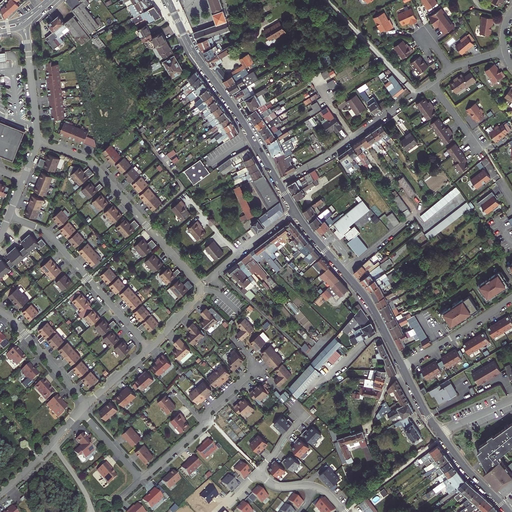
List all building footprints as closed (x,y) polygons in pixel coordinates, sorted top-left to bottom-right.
[(4,0),(3,2),(13,12),(20,6),(14,0),(4,0)] [(65,0),(73,9),(72,10),(90,33),(99,26),(95,20),(85,7),(89,3),(86,0),(65,0)] [(132,12),(134,16),(154,5),(152,3),(148,0),(139,0),(130,5),(133,11),(132,12)] [(219,0),(208,0),(213,14),(224,10),(219,0)] [(428,10),(437,3),(435,0),(422,0),(426,6),(425,6),(428,10)] [(0,3),(6,18),(13,12),(3,2),(2,1),(0,2),(0,3)] [(150,22),(162,15),(154,5),(134,16),(133,17),(136,23),(147,17),(150,22)] [(441,8),(429,17),(436,27),(438,26),(445,34),(455,27),(441,8)] [(418,21),(412,9),(398,15),(402,25),(410,22),(411,24),(418,21)] [(213,14),(217,24),(230,20),(229,18),(227,19),(224,10),(213,14)] [(387,31),(393,27),(389,20),(387,21),(386,18),(387,18),(384,12),(374,18),(381,32),(386,29),(387,31)] [(489,29),(491,24),(492,25),(493,18),(481,14),(480,19),(482,19),(478,32),(488,35),(490,29),(489,29)] [(90,38),(73,16),(65,23),(59,15),(54,20),(65,34),(70,29),(82,45),(90,38)] [(75,15),(73,16),(90,38),(92,37),(75,15)] [(99,17),(95,20),(99,26),(103,23),(99,17)] [(217,24),(194,32),(198,41),(221,33),(231,30),(228,22),(233,20),(233,18),(230,20),(217,24)] [(54,32),(50,34),(52,37),(47,40),(54,49),(64,42),(60,37),(65,34),(54,20),(48,24),(54,32)] [(272,26),(264,31),(269,40),(274,37),(281,33),(282,34),(286,32),(280,22),(272,26)] [(143,38),(151,33),(147,25),(138,29),(143,38)] [(143,43),(146,41),(151,49),(153,48),(167,40),(162,32),(153,37),(151,33),(143,38),(141,38),(143,43)] [(198,41),(203,52),(204,51),(216,45),(218,43),(219,43),(224,40),(221,33),(198,41)] [(474,44),(467,35),(460,40),(462,42),(456,47),(462,54),(464,52),(465,53),(467,51),(466,50),(474,44)] [(102,48),(106,46),(98,36),(95,39),(102,48)] [(100,50),(102,48),(94,39),(93,38),(91,39),(100,50)] [(153,48),(160,60),(173,52),(167,40),(153,48)] [(403,41),(394,47),(403,59),(413,51),(409,45),(407,47),(403,41)] [(204,51),(208,58),(223,49),(219,43),(218,43),(216,45),(204,51)] [(221,58),(234,50),(230,45),(223,49),(208,58),(206,59),(217,73),(222,70),(218,64),(223,61),(221,58)] [(253,63),(248,54),(240,59),(243,65),(245,68),(253,63)] [(174,76),(183,71),(180,66),(178,67),(175,62),(177,60),(174,56),(164,62),(170,72),(171,71),(174,76)] [(420,56),(411,63),(419,73),(428,67),(420,56)] [(52,59),(44,63),(45,68),(47,68),(48,73),(47,73),(47,78),(48,78),(48,79),(46,80),(47,87),(49,87),(49,88),(48,88),(49,96),(50,96),(50,97),(48,97),(49,105),(51,104),(51,106),(50,106),(51,111),(49,111),(50,116),(52,116),(53,121),(65,119),(59,63),(52,63),(52,59)] [(155,62),(150,65),(152,71),(162,65),(159,60),(155,62)] [(489,78),(494,84),(506,76),(502,71),(501,72),(499,69),(495,63),(486,70),(490,77),(489,78)] [(236,73),(245,68),(243,65),(227,75),(228,78),(236,73)] [(221,79),(227,75),(222,70),(217,73),(221,79)] [(200,77),(196,71),(188,79),(190,82),(185,85),(185,86),(187,88),(200,77)] [(227,87),(234,94),(259,79),(254,71),(248,74),(236,81),(227,87)] [(223,81),(227,87),(236,81),(248,74),(246,72),(238,77),(236,73),(228,78),(223,81)] [(457,79),(450,84),(456,93),(466,86),(467,87),(477,81),(471,72),(464,77),(462,74),(456,78),(457,79)] [(392,75),(388,78),(392,83),(395,87),(400,93),(404,90),(392,75)] [(184,90),(183,91),(187,96),(204,82),(200,77),(187,88),(184,90)] [(256,85),(262,81),(260,79),(259,79),(234,94),(237,99),(243,95),(245,99),(252,96),(248,89),(256,84),(256,85)] [(370,81),(357,89),(375,114),(386,107),(383,101),(378,104),(373,97),(369,100),(369,99),(363,90),(368,87),(368,86),(372,83),(370,81)] [(204,82),(187,96),(192,101),(200,94),(208,88),(204,82)] [(392,83),(389,85),(392,89),(389,91),(395,99),(397,97),(396,96),(398,95),(400,93),(395,87),(392,83)] [(245,99),(252,110),(262,105),(257,97),(262,94),(268,90),(266,87),(252,96),(245,99)] [(182,88),(176,93),(178,96),(184,90),(182,88)] [(213,94),(208,88),(200,94),(202,97),(195,103),(195,104),(197,106),(213,94)] [(206,107),(217,99),(213,94),(197,106),(194,108),(198,113),(206,107)] [(262,105),(262,106),(264,104),(267,103),(262,94),(257,97),(262,105)] [(350,105),(357,115),(366,109),(356,95),(346,102),(348,106),(350,105)] [(422,112),(432,104),(430,101),(428,103),(424,98),(416,104),(422,112)] [(217,99),(206,107),(208,110),(204,113),(203,112),(199,116),(202,119),(204,118),(221,105),(217,99)] [(272,106),(271,104),(266,106),(262,110),(260,107),(248,114),(252,120),(270,107),(272,106)] [(252,120),(255,124),(275,110),(279,109),(283,106),(282,104),(273,109),(272,110),(270,107),(252,120)] [(435,107),(432,104),(422,112),(428,120),(436,114),(432,109),(435,107)] [(477,122),(485,117),(482,113),(483,112),(481,109),(479,110),(475,104),(466,110),(470,115),(471,114),(473,116),(472,116),(474,119),(475,119),(477,122)] [(225,111),(221,105),(204,118),(207,121),(204,124),(205,126),(207,124),(225,111)] [(334,128),(336,132),(342,128),(328,107),(320,112),(324,117),(326,118),(329,119),(329,120),(323,124),(329,132),(334,128)] [(268,118),(276,113),(280,111),(279,109),(275,110),(255,124),(258,129),(270,121),(268,118)] [(214,127),(229,116),(225,111),(207,124),(209,126),(211,124),(214,127)] [(219,131),(233,121),(229,116),(214,127),(207,132),(209,133),(213,131),(214,132),(218,129),(219,131)] [(444,125),(442,122),(441,122),(439,118),(430,124),(435,131),(444,125)] [(305,121),(309,128),(313,125),(309,119),(305,121)] [(0,154),(14,160),(26,131),(20,129),(2,121),(0,120),(0,154)] [(258,129),(262,134),(273,127),(274,126),(275,126),(272,120),(271,121),(270,121),(258,129)] [(66,136),(71,124),(65,121),(60,134),(66,136)] [(215,137),(217,140),(236,126),(233,121),(219,131),(220,133),(215,137)] [(73,139),(77,126),(71,124),(66,136),(73,139)] [(496,129),(490,134),(496,142),(501,139),(500,138),(502,136),(502,137),(505,134),(508,131),(503,124),(500,127),(499,125),(495,128),(496,129)] [(382,125),(377,128),(386,141),(391,137),(382,125)] [(446,129),(444,125),(435,131),(440,138),(451,130),(449,127),(446,129)] [(78,141),(83,129),(77,126),(73,139),(78,141)] [(223,139),(225,142),(239,133),(236,126),(217,140),(219,142),(223,139)] [(274,133),(277,131),(274,126),(273,127),(262,134),(265,139),(274,133)] [(268,143),(271,150),(281,144),(285,141),(284,140),(283,138),(290,134),(296,130),(294,128),(283,134),(280,136),(268,143)] [(377,128),(372,132),(380,143),(384,141),(386,143),(387,142),(386,141),(377,128)] [(96,148),(97,147),(95,140),(87,137),(89,131),(83,129),(78,141),(96,148)] [(453,133),(451,130),(440,138),(445,144),(453,138),(451,135),(453,133)] [(265,139),(268,143),(280,136),(277,131),(274,133),(265,139)] [(386,151),(380,143),(372,132),(366,136),(372,144),(374,148),(375,147),(378,152),(380,151),(381,153),(383,151),(384,152),(386,151)] [(411,133),(406,137),(406,138),(404,139),(411,148),(418,143),(411,133)] [(366,164),(367,166),(370,163),(365,156),(366,156),(363,152),(367,149),(367,148),(372,144),(366,136),(353,146),(366,164)] [(291,142),(296,140),(294,137),(285,141),(281,144),(271,150),(273,155),(283,149),(283,148),(292,144),(291,142)] [(411,148),(404,139),(401,142),(407,151),(411,148)] [(451,156),(460,150),(458,147),(457,147),(455,143),(447,149),(451,156)] [(273,155),(274,157),(285,152),(290,150),(294,148),(292,144),(283,148),(283,149),(273,155)] [(353,146),(347,150),(357,163),(361,160),(364,165),(366,164),(353,146)] [(240,162),(253,155),(249,148),(230,158),(218,167),(224,174),(234,167),(235,166),(234,165),(240,162)] [(110,162),(112,165),(121,157),(115,149),(106,157),(110,162)] [(167,154),(170,158),(176,153),(174,149),(167,154)] [(276,162),(286,157),(292,153),(290,150),(285,152),(274,157),(276,162)] [(361,174),(364,172),(357,163),(347,150),(339,156),(348,169),(353,165),(354,166),(355,166),(361,174)] [(462,153),(460,150),(451,156),(456,163),(465,157),(462,153)] [(47,160),(44,166),(55,171),(61,158),(50,154),(47,160)] [(256,161),(253,155),(240,162),(242,164),(237,167),(236,168),(235,168),(231,170),(232,173),(237,171),(256,161)] [(41,157),(38,164),(44,166),(47,160),(41,157)] [(120,171),(122,173),(131,165),(124,157),(116,165),(120,170),(120,171)] [(276,162),(282,176),(287,174),(296,169),(293,164),(289,165),(286,157),(276,162)] [(467,160),(465,157),(456,163),(454,165),(460,173),(468,167),(465,162),(467,160)] [(204,166),(204,165),(201,159),(184,171),(194,185),(210,173),(207,168),(205,167),(204,166)] [(234,181),(242,177),(260,168),(256,161),(237,171),(238,174),(232,177),(234,181)] [(80,185),(89,177),(84,172),(79,167),(71,175),(80,185)] [(128,180),(131,183),(140,175),(133,167),(124,175),(129,179),(128,180)] [(243,180),(248,178),(249,181),(250,182),(252,180),(264,174),(260,168),(242,177),(243,180)] [(316,179),(319,178),(315,170),(304,176),(307,181),(302,184),(299,179),(288,185),(288,186),(293,194),(313,181),(316,179)] [(471,180),(477,188),(479,190),(485,186),(483,184),(491,178),(484,170),(471,180)] [(50,185),(53,176),(43,172),(40,178),(39,178),(38,181),(50,185)] [(283,208),(280,201),(264,174),(252,180),(270,209),(252,223),(254,226),(258,232),(284,213),(284,212),(284,211),(283,208)] [(136,190),(139,192),(148,184),(141,176),(133,184),(137,189),(136,190)] [(410,196),(416,192),(404,176),(399,180),(410,196)] [(46,195),(50,185),(38,181),(37,184),(38,184),(35,190),(46,195)] [(293,194),(296,200),(306,194),(304,192),(315,185),(313,181),(293,194)] [(89,198),(98,190),(96,187),(95,188),(90,183),(82,190),(89,198)] [(248,219),(254,216),(240,186),(234,189),(246,214),(248,218),(248,219)] [(155,195),(149,187),(140,195),(145,200),(144,201),(146,203),(155,195)] [(456,187),(421,216),(425,221),(460,192),(456,187)] [(495,195),(492,191),(480,201),(483,205),(484,204),(486,207),(485,207),(486,208),(487,208),(489,211),(495,207),(496,208),(498,206),(497,205),(499,203),(494,196),(495,195)] [(40,208),(44,199),(33,195),(31,201),(30,201),(28,204),(40,208)] [(99,210),(109,202),(106,199),(106,200),(101,195),(92,202),(99,210)] [(162,202),(155,195),(146,203),(148,206),(149,205),(153,210),(162,202)] [(393,199),(401,209),(403,212),(406,217),(412,212),(399,195),(393,199)] [(324,201),(321,198),(303,211),(310,222),(321,213),(316,207),(324,201)] [(186,206),(181,200),(172,208),(182,221),(190,214),(187,209),(185,207),(185,206),(186,206)] [(345,215),(334,224),(338,229),(341,233),(344,231),(346,234),(351,240),(349,241),(359,255),(368,248),(359,236),(358,237),(356,236),(361,232),(355,225),(352,228),(350,225),(370,208),(363,200),(345,215)] [(467,203),(425,235),(429,240),(471,208),(467,203)] [(36,218),(40,208),(28,204),(27,207),(28,207),(26,213),(36,218)] [(113,223),(123,215),(118,209),(117,210),(113,205),(104,213),(113,223)] [(321,213),(310,222),(314,230),(316,228),(328,219),(333,214),(329,210),(328,208),(321,213)] [(57,222),(60,225),(69,217),(62,209),(53,216),(58,222),(57,222)] [(343,212),(332,221),(334,224),(337,221),(345,215),(343,212)] [(393,212),(387,216),(390,220),(394,226),(400,222),(393,212)] [(126,237),(135,228),(131,223),(130,224),(125,219),(117,227),(126,237)] [(333,225),(328,219),(316,228),(322,234),(333,225)] [(135,220),(131,223),(135,228),(140,225),(135,220)] [(69,221),(59,229),(62,232),(62,231),(67,236),(75,229),(69,221)] [(188,229),(198,241),(206,234),(203,230),(201,227),(202,227),(202,226),(197,221),(188,229)] [(285,226),(288,230),(291,228),(294,225),(291,221),(285,226)] [(289,231),(288,230),(285,226),(284,227),(277,232),(287,240),(288,241),(288,240),(287,238),(289,236),(286,233),(289,231)] [(294,232),(290,235),(293,239),(301,233),(298,229),(294,232)] [(341,233),(338,229),(335,231),(341,238),(346,234),(344,231),(341,233)] [(78,231),(68,239),(71,242),(71,241),(76,246),(84,239),(78,231)] [(284,242),(287,240),(277,232),(270,238),(277,247),(282,244),(281,243),(283,242),(284,242)] [(0,276),(2,275),(3,276),(11,268),(10,267),(16,262),(17,264),(40,243),(42,246),(46,243),(42,238),(38,241),(33,235),(32,236),(30,233),(22,240),(25,243),(24,243),(26,245),(20,250),(19,248),(18,249),(15,245),(8,252),(10,255),(10,256),(11,257),(9,260),(6,262),(4,261),(1,258),(0,259),(0,276)] [(301,233),(293,239),(294,239),(297,243),(305,237),(301,233)] [(301,247),(299,248),(295,245),(294,246),(300,250),(303,246),(308,242),(305,237),(297,243),(301,247)] [(274,260),(276,259),(275,258),(276,256),(274,254),(272,251),(277,247),(270,238),(262,243),(266,248),(265,249),(274,260)] [(143,257),(153,248),(148,243),(147,244),(143,239),(134,246),(143,257)] [(153,239),(148,243),(153,248),(157,244),(153,239)] [(213,241),(205,248),(216,260),(224,253),(213,241)] [(95,250),(88,242),(79,250),(84,255),(83,255),(85,258),(95,250)] [(302,252),(300,254),(305,258),(314,249),(308,242),(303,246),(300,250),(302,252)] [(278,270),(280,269),(274,261),(274,260),(265,249),(266,248),(262,243),(250,253),(257,261),(264,255),(270,262),(271,261),(278,270)] [(300,254),(302,252),(300,250),(294,246),(293,248),(296,251),(293,254),(296,257),(300,254)] [(206,249),(203,251),(212,262),(214,260),(206,249)] [(311,264),(320,255),(314,249),(305,258),(304,259),(311,264)] [(101,257),(95,250),(85,258),(87,260),(88,260),(92,265),(101,257)] [(267,275),(249,253),(241,260),(253,274),(254,273),(256,271),(258,274),(259,273),(264,278),(267,275)] [(153,273),(163,264),(158,259),(157,260),(153,255),(144,262),(153,273)] [(46,273),(55,264),(52,261),(53,260),(51,257),(41,267),(46,273)] [(322,257),(317,262),(325,271),(329,268),(330,266),(322,257)] [(393,263),(389,258),(382,264),(386,269),(393,263)] [(280,269),(282,267),(276,259),(274,261),(280,269)] [(369,259),(354,273),(358,278),(365,272),(367,274),(380,264),(379,262),(374,265),(369,259)] [(241,260),(228,270),(232,274),(240,268),(249,277),(248,278),(251,282),(254,280),(251,276),(253,274),(241,260)] [(294,260),(289,264),(294,268),(298,264),(294,260)] [(59,268),(55,264),(46,273),(52,279),(62,270),(59,267),(59,268)] [(384,270),(386,269),(382,264),(380,264),(367,274),(360,280),(366,286),(380,277),(378,274),(384,270)] [(105,280),(107,283),(117,275),(110,267),(101,274),(105,280)] [(167,284),(177,276),(174,272),(173,273),(169,268),(160,276),(167,284)] [(240,268),(232,274),(234,277),(233,278),(234,279),(235,278),(244,287),(241,290),(251,299),(255,295),(249,290),(254,285),(251,282),(248,278),(249,277),(240,268)] [(325,280),(326,279),(334,273),(329,268),(325,271),(321,275),(325,280)] [(371,291),(393,277),(398,273),(396,270),(387,276),(386,273),(380,277),(366,286),(371,291)] [(510,285),(501,270),(478,285),(488,300),(510,285)] [(336,283),(339,279),(334,273),(326,279),(331,285),(332,286),(336,283)] [(72,282),(66,274),(56,283),(63,290),(72,282)] [(114,290),(116,293),(126,285),(119,277),(110,285),(114,290)] [(274,287),(277,284),(270,277),(267,279),(274,287)] [(393,277),(371,291),(376,301),(385,296),(382,289),(395,280),(393,277)] [(341,296),(348,289),(339,279),(336,283),(332,286),(331,285),(321,294),(326,300),(332,295),(333,296),(337,292),(341,296)] [(180,298),(189,289),(184,284),(183,285),(179,280),(171,287),(180,298)] [(189,280),(184,284),(189,289),(194,285),(189,280)] [(136,294),(129,286),(120,294),(125,298),(124,299),(126,302),(136,294)] [(5,292),(8,295),(14,290),(11,287),(5,292)] [(11,298),(14,301),(24,293),(18,287),(14,290),(8,295),(8,296),(10,298),(11,298)] [(391,298),(401,292),(400,289),(385,296),(376,301),(379,308),(392,301),(391,298)] [(24,293),(14,301),(17,305),(16,305),(19,308),(29,299),(24,293)] [(81,311),(90,302),(86,297),(85,298),(80,293),(72,301),(81,311)] [(142,301),(136,294),(126,302),(128,304),(129,304),(133,309),(142,301)] [(476,305),(470,295),(460,301),(458,299),(453,303),(454,305),(448,309),(447,307),(441,311),(438,312),(440,314),(442,318),(444,317),(450,327),(452,329),(457,325),(457,324),(460,322),(461,323),(467,320),(466,318),(472,314),(473,315),(481,309),(478,304),(476,305)] [(392,301),(379,308),(382,314),(396,307),(394,303),(400,300),(399,298),(392,301)] [(32,303),(22,312),(25,315),(26,314),(30,319),(39,312),(32,303)] [(143,304),(133,313),(136,316),(137,315),(141,320),(150,313),(143,304)] [(343,330),(348,334),(358,322),(363,329),(355,334),(356,336),(350,339),(353,344),(377,331),(372,322),(361,307),(343,330)] [(382,314),(386,321),(395,316),(400,314),(399,312),(396,307),(382,314)] [(206,318),(201,322),(207,329),(218,320),(207,308),(201,313),(206,318)] [(91,325),(100,317),(98,314),(97,314),(92,309),(84,317),(91,325)] [(152,315),(142,323),(145,326),(146,325),(150,331),(159,323),(152,315)] [(412,316),(407,319),(408,322),(409,323),(417,319),(414,315),(412,316)] [(511,320),(508,315),(497,322),(504,332),(511,326),(511,320)] [(395,316),(386,321),(389,328),(407,319),(405,316),(403,317),(397,320),(395,316)] [(242,340),(247,335),(254,329),(245,318),(238,325),(243,330),(237,334),(242,340)] [(102,335),(112,326),(109,323),(108,324),(104,319),(95,327),(102,335)] [(404,333),(401,326),(408,322),(407,319),(389,328),(394,338),(404,333)] [(428,338),(417,319),(409,323),(412,329),(413,328),(415,332),(416,332),(419,338),(421,342),(428,338)] [(43,335),(46,338),(55,330),(48,322),(39,329),(44,335),(43,335)] [(504,332),(497,322),(488,327),(494,338),(504,332)] [(192,333),(187,337),(193,344),(204,335),(193,323),(188,327),(192,333)] [(110,347),(120,338),(117,335),(116,336),(111,331),(103,339),(110,347)] [(263,331),(259,335),(266,342),(270,339),(263,331)] [(404,333),(394,338),(400,349),(405,346),(402,340),(412,335),(412,334),(411,333),(410,334),(408,331),(404,333)] [(52,346),(55,349),(64,340),(57,332),(48,340),(53,345),(52,346)] [(483,332),(473,337),(480,348),(490,342),(483,332)] [(254,347),(257,350),(266,342),(259,335),(259,334),(250,342),(253,345),(255,347),(254,347)] [(473,337),(463,344),(469,354),(480,348),(473,337)] [(179,349),(174,353),(180,360),(191,351),(180,338),(174,343),(179,349)] [(336,350),(342,343),(335,338),(311,364),(318,369),(327,359),(333,364),(341,355),(336,350)] [(380,339),(379,338),(375,340),(377,344),(378,347),(379,349),(380,352),(382,355),(387,353),(383,343),(381,339),(380,339)] [(425,347),(431,343),(428,338),(421,342),(425,347)] [(121,356),(131,348),(128,345),(127,346),(123,341),(114,348),(121,356)] [(74,349),(68,342),(59,349),(64,354),(63,355),(65,357),(74,349)] [(306,343),(302,347),(307,352),(311,349),(306,343)] [(264,358),(266,362),(276,353),(270,345),(262,353),(264,355),(265,357),(264,358)] [(20,351),(15,346),(6,355),(10,360),(11,359),(17,365),(26,357),(22,353),(21,354),(19,351),(20,351)] [(455,348),(449,352),(456,363),(462,359),(455,348)] [(81,356),(74,349),(65,357),(67,360),(68,359),(72,364),(81,356)] [(229,364),(234,370),(239,365),(239,364),(241,363),(244,360),(235,349),(232,352),(233,353),(228,358),(231,362),(229,364)] [(387,365),(392,363),(387,353),(382,355),(380,352),(376,353),(377,358),(385,357),(387,364),(387,365)] [(449,352),(442,356),(448,367),(456,363),(449,352)] [(276,353),(266,362),(269,364),(271,363),(272,365),(274,367),(283,360),(276,353)] [(171,365),(164,357),(158,362),(160,363),(157,365),(153,369),(159,376),(171,365)] [(82,360),(72,368),(75,371),(76,371),(80,376),(89,368),(82,360)] [(434,360),(427,363),(434,375),(441,371),(434,360)] [(495,360),(472,374),(479,385),(486,381),(495,376),(494,376),(501,371),(495,360)] [(32,366),(29,363),(21,370),(24,373),(23,374),(27,379),(21,383),(26,389),(34,381),(32,379),(39,374),(35,369),(34,370),(31,367),(32,366)] [(392,363),(387,365),(387,364),(385,364),(385,367),(389,376),(397,373),(392,363)] [(434,375),(427,363),(421,367),(428,379),(434,375)] [(282,364),(275,370),(280,375),(274,380),(279,385),(291,374),(282,364)] [(298,397),(321,372),(317,369),(311,364),(289,388),(298,397)] [(215,372),(224,382),(227,379),(226,378),(228,376),(230,374),(223,365),(215,372)] [(386,377),(386,371),(379,370),(371,370),(368,379),(372,380),(384,383),(386,377)] [(91,371),(82,379),(84,382),(85,381),(90,386),(98,379),(91,371)] [(154,381),(146,372),(141,377),(142,377),(139,379),(135,383),(142,391),(154,381)] [(221,384),(224,382),(215,372),(208,378),(215,386),(218,384),(220,383),(221,384)] [(49,384),(44,378),(34,387),(46,400),(54,392),(50,387),(48,385),(49,384)] [(366,379),(365,381),(364,386),(374,387),(382,389),(384,383),(372,380),(368,379),(366,379)] [(397,380),(391,385),(399,401),(402,405),(408,402),(397,380)] [(197,388),(206,399),(209,396),(207,394),(209,393),(211,390),(204,382),(197,388)] [(442,388),(440,385),(430,391),(433,396),(435,394),(440,403),(457,393),(451,383),(442,388)] [(255,388),(250,393),(254,399),(257,396),(260,400),(268,393),(260,385),(258,387),(256,389),(255,388)] [(363,395),(380,397),(382,389),(374,387),(373,388),(363,387),(363,389),(361,388),(360,388),(360,392),(355,391),(355,393),(353,392),(353,396),(353,397),(350,397),(349,397),(348,405),(345,405),(344,412),(351,413),(359,414),(360,399),(363,399),(363,395)] [(135,396),(127,388),(122,392),(123,393),(121,395),(120,395),(116,399),(123,407),(135,396)] [(203,401),(206,399),(197,388),(189,395),(197,403),(199,401),(201,399),(203,401)] [(62,400),(57,395),(46,404),(49,407),(48,408),(50,410),(51,410),(58,417),(64,412),(64,411),(67,408),(67,404),(63,404),(61,401),(62,400)] [(171,401),(166,396),(159,402),(164,407),(163,408),(168,414),(176,408),(170,401),(171,401)] [(239,402),(234,407),(239,413),(242,411),(245,414),(250,411),(251,412),(254,409),(245,398),(242,401),(240,403),(239,402)] [(408,402),(402,405),(392,411),(386,401),(382,404),(383,405),(379,411),(377,415),(379,420),(381,419),(385,417),(386,419),(390,417),(391,420),(401,414),(401,415),(403,418),(408,416),(414,412),(408,402)] [(118,411),(110,403),(105,408),(99,414),(106,421),(112,415),(113,416),(118,411)] [(185,419),(180,414),(171,422),(181,433),(189,426),(185,423),(183,420),(184,419),(185,419)] [(291,425),(282,416),(274,424),(283,433),(291,425)] [(403,418),(400,420),(406,429),(404,429),(413,442),(414,441),(422,436),(408,416),(403,418)] [(478,452),(488,469),(500,459),(498,456),(503,453),(509,448),(511,450),(511,448),(511,422),(494,436),(493,434),(488,438),(489,440),(480,445),(483,449),(478,452)] [(312,443),(321,434),(310,424),(306,428),(308,429),(303,434),(312,443)] [(130,428),(121,436),(126,441),(127,440),(133,447),(141,440),(130,428)] [(365,437),(363,430),(338,439),(339,443),(341,448),(345,459),(352,457),(350,452),(348,447),(347,443),(359,439),(366,456),(362,457),(364,461),(373,458),(365,437)] [(91,444),(82,434),(76,440),(81,446),(74,453),(78,457),(81,455),(85,459),(94,450),(89,445),(91,444)] [(268,444),(259,436),(250,445),(260,453),(268,444)] [(422,436),(414,441),(416,444),(424,439),(422,436)] [(300,456),(309,448),(299,437),(295,441),(296,443),(292,447),(300,456)] [(216,450),(208,440),(202,446),(203,447),(201,448),(197,452),(204,460),(209,455),(210,456),(216,450)] [(144,445),(136,453),(140,458),(146,464),(154,458),(148,451),(149,451),(144,445)] [(430,457),(430,458),(442,449),(439,445),(421,458),(424,462),(430,457)] [(432,460),(433,462),(445,453),(442,449),(430,458),(432,460)] [(426,466),(429,470),(447,457),(445,453),(433,462),(432,462),(427,466),(426,466)] [(283,461),(292,472),(300,465),(292,455),(287,460),(285,458),(283,461)] [(201,466),(193,457),(187,462),(188,463),(186,465),(186,464),(181,468),(189,477),(201,466)] [(427,472),(425,473),(428,477),(431,474),(450,460),(447,457),(429,470),(427,472)] [(488,469),(484,473),(497,490),(511,478),(511,474),(500,459),(488,469)] [(278,478),(285,471),(275,460),(272,463),(273,465),(269,469),(278,478)] [(454,465),(450,460),(431,474),(428,477),(429,479),(435,474),(436,475),(438,473),(440,475),(444,472),(454,465)] [(110,468),(111,468),(106,462),(97,470),(108,483),(117,476),(112,471),(110,468)] [(242,463),(234,470),(245,481),(248,478),(246,476),(251,472),(242,463)] [(441,482),(457,470),(454,465),(444,472),(440,475),(439,476),(441,480),(440,481),(441,482)] [(340,479),(329,467),(320,474),(331,487),(340,479)] [(449,493),(453,491),(465,481),(457,470),(441,482),(436,486),(432,489),(435,493),(445,486),(447,488),(446,489),(449,493)] [(181,480),(173,471),(168,476),(162,482),(169,489),(175,484),(181,480)] [(239,485),(228,475),(221,482),(230,491),(234,487),(236,488),(239,485)] [(441,500),(442,502),(456,492),(459,489),(461,491),(470,484),(466,480),(465,481),(453,491),(449,493),(441,500)] [(445,504),(447,506),(456,499),(458,501),(466,495),(474,489),(474,488),(470,484),(461,491),(458,493),(454,497),(445,504)] [(249,506),(257,498),(262,503),(269,496),(258,486),(255,489),(256,490),(240,505),(237,508),(240,511),(252,511),(254,511),(249,506)] [(162,497),(154,489),(149,494),(150,495),(147,497),(146,496),(142,500),(149,508),(151,508),(156,503),(157,504),(160,500),(159,499),(162,497)] [(469,498),(476,491),(474,489),(466,495),(469,498)] [(469,498),(463,502),(467,506),(473,501),(481,494),(477,491),(476,491),(469,498)] [(469,511),(475,508),(477,505),(485,498),(481,494),(473,501),(467,506),(459,511),(469,511)] [(303,502),(294,495),(289,501),(298,508),(303,502)] [(332,511),(335,510),(325,498),(316,506),(321,511),(332,511)] [(367,498),(359,504),(365,511),(373,506),(367,498)] [(489,501),(485,498),(477,505),(475,508),(475,509),(478,506),(480,508),(489,501)] [(485,511),(493,505),(489,501),(480,508),(477,510),(477,511),(475,511),(485,511)]
